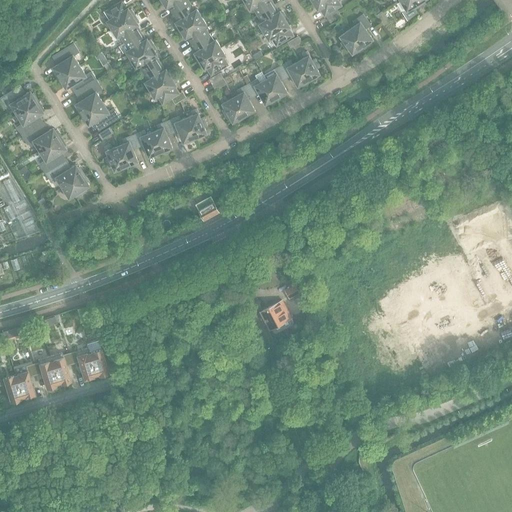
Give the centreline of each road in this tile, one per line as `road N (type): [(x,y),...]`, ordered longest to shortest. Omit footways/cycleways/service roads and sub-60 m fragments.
road 1 (secondary): [(209,231),(511,42)]
road 2 (secondary): [(0,312),(209,231)]
road 3 (unclassified): [(511,379),(429,416),(384,424),(314,460)]
road 4 (residential): [(231,141),(143,0)]
road 5 (residential): [(114,195),(33,66)]
road 6 (residential): [(344,81),(450,3)]
road 7 (residential): [(114,195),(231,141)]
road 8 (residential): [(231,141),(344,81)]
